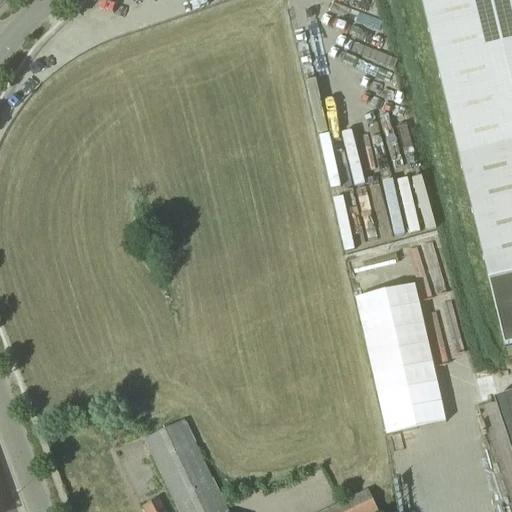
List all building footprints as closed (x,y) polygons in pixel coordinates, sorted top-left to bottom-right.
[(511,0),(419,0),(504,348),(511,345),(511,0)] [(473,397),(436,240),(355,259),(392,417),(473,397)] [(327,457),(301,393),(274,404),(278,413),(225,434),(248,489),(327,457)] [(511,395),(493,402),(511,457),(511,395)] [(177,511),(226,511),(184,424),(144,443),(177,511)] [(349,501),(333,508),(335,511),(375,511),(366,492),(354,498),(349,501)] [(142,511),(163,511),(159,502),(142,511)]
